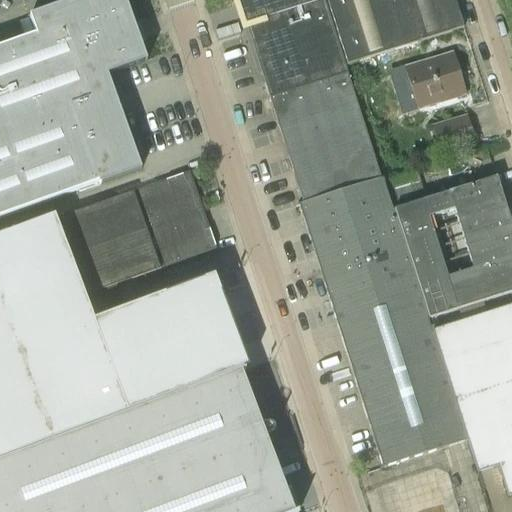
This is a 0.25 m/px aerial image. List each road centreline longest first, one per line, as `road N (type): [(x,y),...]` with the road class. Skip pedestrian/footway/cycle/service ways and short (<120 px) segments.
road 1 (tertiary): [(345,511),(178,0)]
road 2 (unknown): [(256,239),(131,279)]
